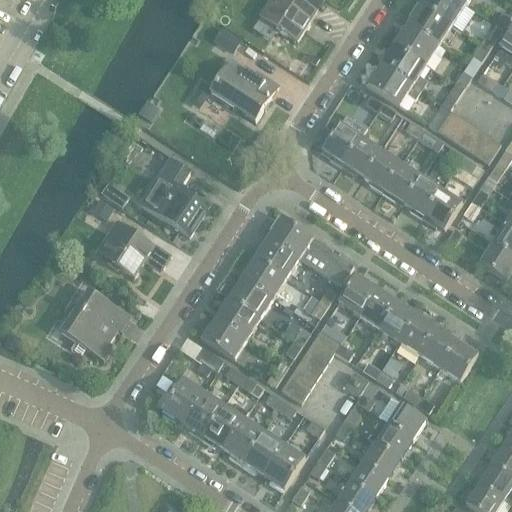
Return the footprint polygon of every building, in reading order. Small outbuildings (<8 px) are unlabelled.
[(316,16),(291,0),(273,0),(260,21),(297,45),(316,16)] [(466,11),(448,0),(421,0),(417,8),(452,31),(466,11)] [(472,0),(448,0),(466,11),(472,0)] [(452,31),(417,8),(408,21),(411,23),(407,30),(439,51),(452,31)] [(502,35),(510,22),(502,16),(494,29),(502,35)] [(216,43),(235,56),(244,42),(225,30),(216,43)] [(439,51),(407,30),(402,37),(399,35),(391,48),(426,71),(439,51)] [(511,60),(511,33),(500,52),(511,60)] [(488,56),(497,42),(489,36),(480,50),(488,56)] [(426,71),(391,48),(382,62),(384,63),(380,70),(412,92),(426,71)] [(481,68),(488,56),(480,50),(472,62),(481,68)] [(255,127),(278,90),(256,76),(254,80),(231,66),(210,98),(211,98),(212,96),(235,110),(234,111),(254,125),(254,126),(255,127)] [(412,92),(380,70),(375,77),(373,75),(364,89),(399,112),(412,92)] [(464,94),(471,82),(463,77),(455,88),(464,94)] [(495,87),(482,78),(477,87),(490,95),(495,87)] [(455,108),(464,94),(455,88),(446,102),(455,108)] [(511,97),(509,96),(503,104),(511,109),(511,97)] [(378,118),(383,109),(370,100),(364,109),(378,118)] [(389,125),(395,117),(383,109),(378,118),(389,125)] [(450,145),(463,125),(448,116),(444,123),(436,135),(450,145)] [(436,135),(444,123),(436,118),(428,130),(436,135)] [(459,151),(472,131),(463,125),(450,145),(459,151)] [(417,144),(423,135),(410,126),(404,135),(417,144)] [(341,172),(361,142),(341,129),(323,156),(330,161),(328,163),(341,172)] [(468,156),(481,137),(472,131),(459,151),(468,156)] [(443,148),(423,135),(417,144),(437,157),(443,148)] [(478,163),(491,143),(481,137),(468,156),(478,163)] [(363,183),(381,155),(361,142),(341,172),(355,181),(357,178),(363,183)] [(487,169),(500,149),(491,143),(478,163),(487,169)] [(505,174),(511,163),(511,150),(509,149),(497,168),(505,174)] [(458,170),(463,161),(450,153),(444,161),(458,170)] [(381,198),(401,169),(381,155),(363,183),(370,187),(368,190),(381,198)] [(469,178),(475,169),(463,161),(458,170),(469,178)] [(189,242),(208,213),(184,197),(187,193),(183,190),(191,179),(169,165),(158,182),(162,184),(144,210),(141,208),(140,210),(189,242)] [(497,187),(505,174),(497,168),(488,181),(497,187)] [(403,209),(421,182),(401,169),(381,198),(394,207),(396,204),(403,209)] [(422,225),(441,195),(421,182),(403,209),(410,214),(408,216),(422,225)] [(117,195),(109,206),(122,215),(129,204),(117,195)] [(444,236),(461,208),(441,195),(422,225),(435,233),(436,231),(444,236)] [(481,211),(488,200),(479,195),(472,205),(481,211)] [(471,226),(481,211),(472,205),(462,220),(471,226)] [(354,271),(313,243),(282,223),(281,224),(277,222),(269,234),(273,236),(269,243),(300,263),(342,290),(354,271)] [(171,260),(151,247),(149,249),(116,228),(97,258),(134,282),(146,263),(162,273),(171,260)] [(511,260),(511,233),(504,229),(492,248),(511,260)] [(455,251),(462,240),(454,234),(446,246),(455,251)] [(287,284),(300,263),(269,243),(264,250),(261,247),(252,261),(287,284)] [(506,285),(511,276),(511,260),(492,248),(479,268),(506,285)] [(287,284),(252,261),(243,275),(246,277),(242,284),(273,304),(287,284)] [(359,322),(378,292),(365,283),(363,286),(356,281),(338,308),(359,322)] [(273,304),(242,284),(238,290),(234,288),(225,302),(260,325),(273,304)] [(328,311),(337,298),(328,292),(320,306),(328,311)] [(389,303),(391,300),(378,292),(359,322),(379,335),(396,308),(389,303)] [(131,322),(87,294),(77,310),(74,310),(72,311),(70,313),(69,316),(69,319),(70,321),(60,337),(103,365),(113,349),(111,348),(119,335),(122,337),(131,322)] [(260,325),(225,302),(217,315),(220,317),(216,325),(247,345),(260,325)] [(318,327),(328,311),(320,306),(310,321),(318,327)] [(399,348),(418,318),(405,309),(403,312),(396,308),(379,335),(399,348)] [(436,334),(429,329),(431,327),(418,318),(399,348),(419,361),(436,334)] [(247,345),(216,325),(212,330),(208,328),(199,341),(203,344),(202,344),(234,365),(247,345)] [(301,352),(311,338),(302,332),(293,346),(301,352)] [(439,375),(459,345),(446,336),(444,339),(436,334),(419,361),(439,375)] [(9,339),(3,352),(15,358),(21,345),(9,339)] [(335,358),(340,350),(328,342),(322,350),(334,358),(335,358)] [(334,358),(322,350),(314,345),(308,355),(328,367),(334,358)] [(470,356),(471,353),(459,345),(439,375),(459,388),(477,361),(470,356)] [(294,363),(301,352),(293,346),(285,357),(294,363)] [(347,366),(352,358),(340,350),(335,358),(347,366)] [(210,370),(216,361),(204,353),(198,361),(210,370)] [(328,367),(308,355),(302,364),(322,377),(328,367)] [(322,377),(302,364),(296,373),(315,386),(322,377)] [(280,366),(271,380),(279,385),(288,372),(280,366)] [(380,376),(367,368),(362,376),(375,385),(380,376)] [(239,388),(244,380),(231,371),(226,380),(239,388)] [(315,386),(296,373),(289,383),(309,396),(315,386)] [(393,385),(380,376),(375,385),(388,393),(393,385)] [(357,403),(367,388),(354,379),(344,394),(357,403)] [(256,388),(244,380),(239,388),(251,396),(256,388)] [(275,392),(279,385),(271,380),(266,387),(275,392)] [(301,409),(309,396),(289,383),(281,396),(301,409)] [(183,384),(162,416),(163,417),(162,420),(174,428),(176,426),(183,430),(204,398),(183,384)] [(422,401),(402,388),(401,387),(395,397),(416,410),(422,401)] [(201,446),(224,411),(204,398),(183,430),(190,435),(188,438),(201,446)] [(278,416),(284,406),(271,398),(265,407),(278,416)] [(369,415),(374,406),(362,398),(356,407),(369,415)] [(429,418),(435,409),(422,401),(416,410),(429,418)] [(290,424),(296,415),(284,406),(278,416),(290,424)] [(413,447),(426,427),(400,409),(386,429),(413,447)] [(223,456),(244,424),(224,411),(201,446),(215,455),(217,452),(223,456)] [(351,433),(360,419),(352,414),(343,428),(351,433)] [(241,472),(264,437),(244,424),(223,456),(230,461),(228,463),(241,472)] [(319,442),(325,433),(312,425),(306,434),(319,442)] [(344,444),(351,433),(343,428),(335,439),(344,444)] [(401,466),(413,447),(386,429),(374,448),(401,466)] [(264,482),(285,450),(264,437),(241,472),(255,480),(256,478),(264,482)] [(511,437),(503,451),(511,456),(511,437)] [(388,485),(401,466),(374,448),(361,468),(388,485)] [(281,498),(304,463),(285,450),(264,482),(271,487),(269,490),(281,498)] [(511,456),(503,451),(490,470),(511,484),(511,456)] [(325,472),(335,457),(326,452),(317,466),(325,472)] [(318,483),(325,472),(317,466),(310,478),(318,483)] [(376,505),(388,485),(361,468),(349,487),(376,505)] [(511,505),(508,503),(511,497),(511,484),(490,470),(477,490),(505,508),(506,507),(511,511),(511,505)] [(344,511),(370,511),(376,505),(349,487),(336,506),(344,511)] [(470,511),(502,511),(505,508),(477,490),(465,509),(470,511)] [(301,510),(309,497),(301,491),(292,504),(301,510)]
